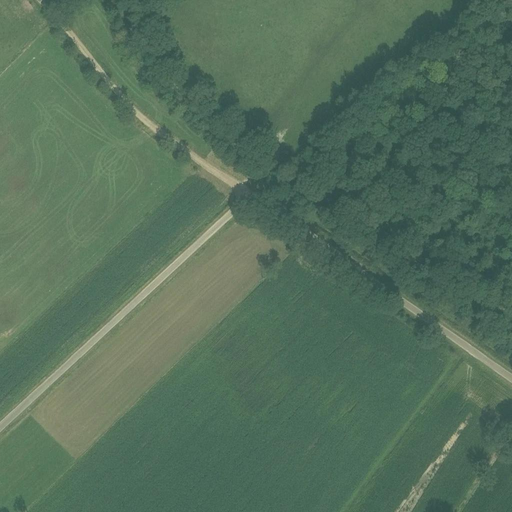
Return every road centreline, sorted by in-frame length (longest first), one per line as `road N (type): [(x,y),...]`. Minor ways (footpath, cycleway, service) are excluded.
road 1 (unclassified): [(0,428),(251,195)]
road 2 (unclassified): [(511,378),(251,195)]
road 3 (track): [(41,0),(124,101),(251,195)]
road 4 (track): [(511,29),(308,180)]
